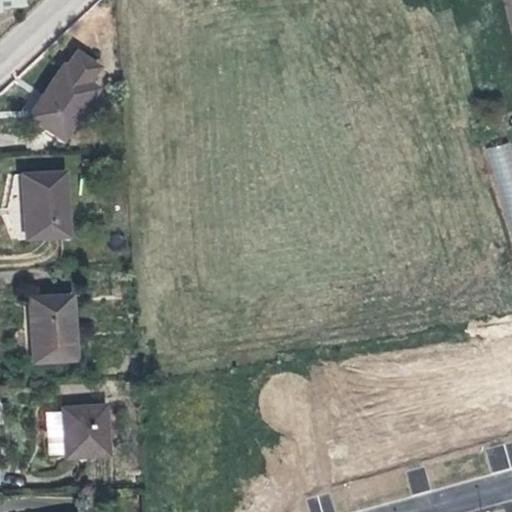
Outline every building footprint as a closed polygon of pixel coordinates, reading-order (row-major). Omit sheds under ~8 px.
[(25,0),(0,0),(0,16),(3,16),(3,9),(26,7),(25,0)] [(511,0),(501,0),(511,39),(511,38),(511,0)] [(62,66),(28,116),(37,123),(61,139),(95,89),(62,66)] [(511,252),(511,141),(487,148),(511,253),(511,252)] [(62,173),(20,176),(22,206),(23,237),(66,235),(62,173)] [(70,297),(27,299),(29,337),(30,362),(73,360),(70,297)] [(103,406),(61,408),(61,412),(63,453),(63,457),(106,454),(103,406)] [(63,453),(61,412),(43,413),(45,454),(52,454),(63,453)]
